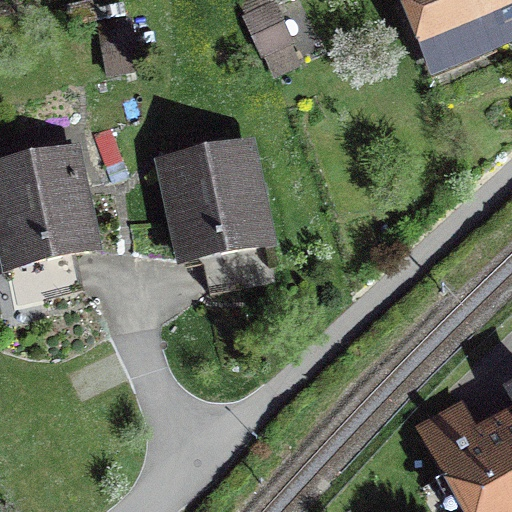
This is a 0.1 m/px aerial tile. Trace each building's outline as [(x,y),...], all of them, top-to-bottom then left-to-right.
[(245,15),(242,16),(270,81),(302,67),(274,2),(269,4),(267,0),(250,0),(240,4),(245,15)] [(511,0),(395,0),(429,81),(511,47),(511,0)] [(92,1),(66,5),(70,29),(97,25),(106,80),(139,74),(129,17),(126,17),(123,2),(93,7),(92,1)] [(110,185),(130,178),(111,128),(91,136),(110,185)] [(254,141),(154,161),(177,272),(202,267),(209,298),(275,285),(268,252),(276,250),(254,141)] [(7,278),(14,309),(83,294),(76,261),(101,256),(78,145),(0,161),(0,267),(2,279),(7,278)] [(511,511),(511,387),(502,393),(511,411),(477,430),(462,402),(414,428),(460,511),(511,511)]
